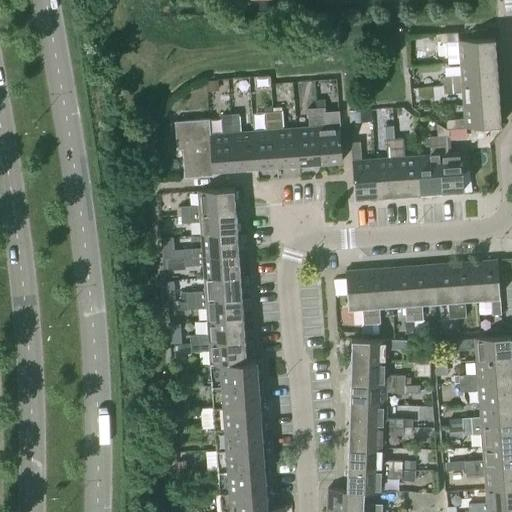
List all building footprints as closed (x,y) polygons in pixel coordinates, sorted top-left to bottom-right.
[(446,42),(448,63),(496,59),(494,37),(488,37),(487,29),(470,30),(471,38),(458,39),(457,31),(435,33),(436,42),(446,42)] [(497,80),(496,59),(448,63),(460,63),(461,75),(442,76),(443,84),(497,80)] [(499,102),(497,80),(443,84),(443,93),(462,91),(463,104),(499,102)] [(500,124),(499,102),(463,104),(463,117),(445,118),(446,128),(500,124)] [(319,162),(315,107),(307,108),(308,127),(295,128),(298,164),(319,162)] [(324,107),(315,107),(319,162),(342,161),(339,124),(338,110),(324,111),(324,107)] [(369,109),(353,110),(354,119),(370,118),(369,109)] [(277,165),(272,110),(264,111),(265,130),(252,131),(255,167),(277,165)] [(298,164),(295,128),(283,129),(281,110),(272,110),(277,165),(298,164)] [(233,169),(229,113),(221,114),(223,133),(210,134),(209,134),(211,164),(210,164),(211,170),(233,169)] [(255,167),(252,131),(240,132),(238,113),(229,113),(233,169),(255,167)] [(209,134),(210,134),(209,118),(173,120),(175,149),(181,149),(183,177),(206,175),(205,164),(210,164),(211,164),(209,134)] [(441,190),(437,135),(429,136),(430,155),(416,156),(418,191),(441,190)] [(445,135),(437,135),(441,190),(463,188),(462,171),(465,171),(464,161),(461,161),(460,153),(446,154),(445,135)] [(394,138),(385,139),(387,158),(374,159),(376,194),(397,193),(394,138)] [(402,138),(394,138),(397,193),(418,191),(416,156),(404,157),(402,138)] [(376,194),(374,159),(361,160),(360,141),(349,141),(353,196),(376,194)] [(181,206),(182,214),(236,210),(235,188),(199,190),(200,204),(181,206)] [(238,231),(236,210),(182,214),(183,222),(201,221),(202,234),(238,231)] [(239,253),(238,231),(202,234),(202,247),(184,248),(185,256),(239,253)] [(241,274),(239,253),(185,256),(186,264),(203,263),(204,277),(241,274)] [(503,268),(511,267),(511,257),(502,258),(503,268)] [(498,259),(475,260),(478,296),(491,296),(492,314),(502,313),(498,259)] [(478,296),(475,260),(454,262),(458,317),(466,316),(465,297),(478,296)] [(458,317),(454,262),(433,263),(436,299),(449,299),(450,317),(458,317)] [(436,299),(433,263),(412,265),(416,320),(424,319),(423,300),(436,299)] [(416,320),(412,265),(390,266),(393,302),(406,301),(407,320),(416,320)] [(393,302),(390,266),(369,268),(373,323),(381,322),(380,303),(393,302)] [(373,323),(369,268),(346,270),(349,306),(363,305),(364,323),(373,323)] [(242,296),(241,274),(204,277),(205,290),(187,291),(188,300),(242,296)] [(244,317),(242,296),(188,300),(189,308),(207,307),(207,313),(208,320),(244,317)] [(245,338),(244,317),(208,320),(209,333),(190,334),(191,342),(245,338)] [(477,347),(478,360),(511,356),(511,337),(511,335),(457,339),(458,348),(477,347)] [(352,337),(351,360),(387,361),(388,348),(406,348),(406,339),(352,337)] [(247,361),(247,359),(245,338),(191,342),(191,351),(210,349),(211,362),(210,362),(210,364),(247,361)] [(511,378),(511,356),(478,360),(479,373),(460,374),(461,382),(511,378)] [(263,358),(247,359),(247,361),(210,364),(212,385),(265,381),(263,358)] [(387,374),(387,361),(351,360),(350,381),(405,383),(405,374),(387,374)] [(511,399),(511,378),(461,382),(461,391),(480,389),(481,403),(511,399)] [(266,403),(265,381),(212,385),(213,407),(266,403)] [(386,391),(404,391),(405,383),(350,381),(350,402),(386,404),(386,391)] [(419,383),(405,383),(404,391),(418,391),(419,383)] [(511,421),(511,399),(481,403),(482,416),(463,417),(463,418),(464,426),(511,421)] [(385,417),(386,404),(350,402),(349,424),(403,426),(403,417),(385,417)] [(268,424),(266,403),(213,407),(215,428),(268,424)] [(464,426),(463,418),(450,419),(451,427),(464,426)] [(511,442),(511,421),(464,426),(464,434),(483,432),(484,445),(511,442)] [(269,445),(268,424),(215,428),(216,449),(269,445)] [(403,434),(403,426),(349,424),(348,445),(384,447),(385,433),(403,434)] [(464,434),(464,426),(451,427),(452,435),(464,434)] [(511,465),(511,442),(484,445),(485,459),(466,460),(467,469),(511,465)] [(271,466),(269,445),(216,449),(218,470),(271,466)] [(384,459),(384,447),(348,445),(347,467),(401,469),(402,459),(384,459)] [(511,486),(511,465),(467,469),(467,477),(486,476),(487,489),(511,486)] [(272,488),(271,466),(218,470),(220,492),(272,488)] [(401,477),(401,469),(347,467),(346,488),(346,489),(364,489),(364,490),(383,490),(383,476),(401,477)] [(511,508),(511,486),(487,489),(488,501),(469,502),(470,511),(511,508)] [(364,503),(364,490),(364,489),(346,489),(346,488),(328,487),(328,510),(382,511),(382,503),(364,503)] [(272,488),(220,492),(221,511),(234,511),(274,509),(274,505),(272,488)] [(457,511),(461,511),(459,489),(447,490),(448,511),(457,511)]
